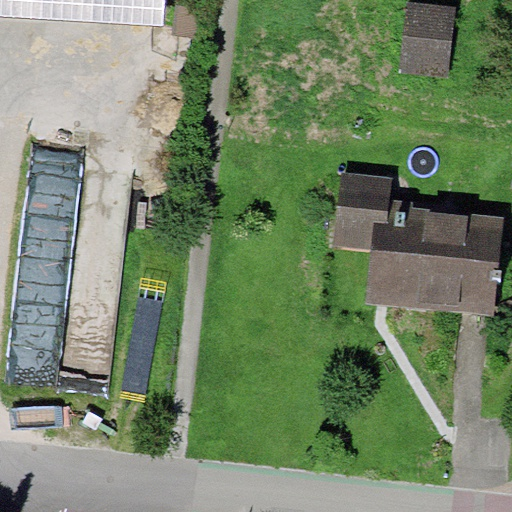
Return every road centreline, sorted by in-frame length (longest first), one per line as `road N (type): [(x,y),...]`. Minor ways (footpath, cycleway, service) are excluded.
road 1 (track): [(176,482),(234,0)]
road 2 (residential): [(470,511),(60,472)]
